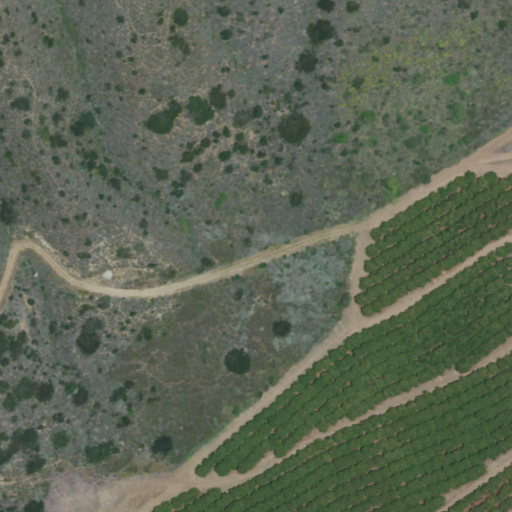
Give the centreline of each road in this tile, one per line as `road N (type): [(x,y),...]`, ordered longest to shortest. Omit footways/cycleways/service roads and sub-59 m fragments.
road 1 (track): [(137,511),(342,332),(370,220),(511,129)]
road 2 (track): [(370,220),(187,283),(123,294),(75,283),(25,244),(10,252),(0,286)]
road 3 (track): [(511,342),(254,471),(120,488)]
road 4 (track): [(511,236),(400,306),(346,324)]
